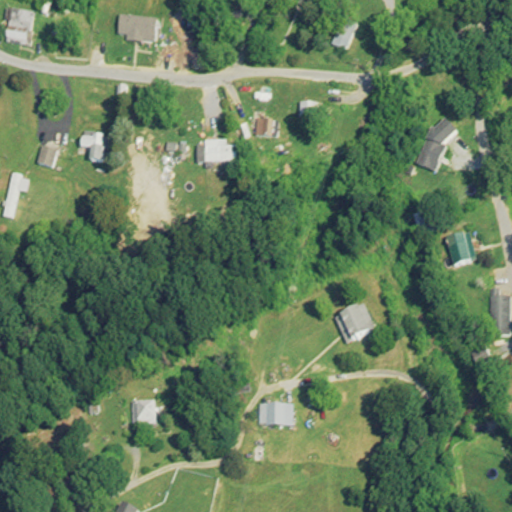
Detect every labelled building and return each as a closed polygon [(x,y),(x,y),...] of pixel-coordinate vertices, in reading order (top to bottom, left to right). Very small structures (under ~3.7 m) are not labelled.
[(318,8),(317,0),(294,0),(296,11),(318,8)] [(29,49),(33,17),(9,14),(5,47),(29,49)] [(155,44),(156,24),(118,21),(117,41),(155,44)] [(329,46),(342,54),(357,30),(343,22),(329,46)] [(300,122),(317,123),(317,108),(300,108),(300,122)] [(279,126),(257,122),(254,138),(275,142),(279,126)] [(417,166),(436,174),(454,129),(434,122),(417,166)] [(89,152),(88,162),(102,163),(105,137),(80,135),(79,151),(89,152)] [(235,142),(196,142),(196,165),(235,165),(235,142)] [(26,194),(28,177),(9,175),(4,219),(14,220),(17,193),(26,194)] [(433,234),(430,215),(415,217),(418,237),(433,234)] [(446,239),(452,267),(471,264),(466,235),(446,239)] [(490,336),(511,336),(511,297),(490,297),(490,336)] [(334,320),(346,345),(374,332),(362,306),(334,320)] [(133,425),(154,425),(154,402),(133,402),(133,425)] [(257,428),(292,428),(292,406),(257,406),(257,428)]
